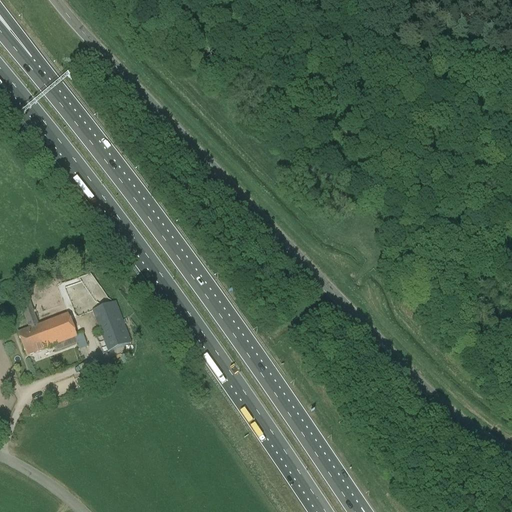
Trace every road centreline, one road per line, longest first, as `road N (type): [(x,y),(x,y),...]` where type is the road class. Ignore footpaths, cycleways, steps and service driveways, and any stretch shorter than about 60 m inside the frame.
road 1 (motorway): [(350,506),(196,283),(27,63)]
road 2 (motorway): [(0,69),(142,250),(324,511)]
